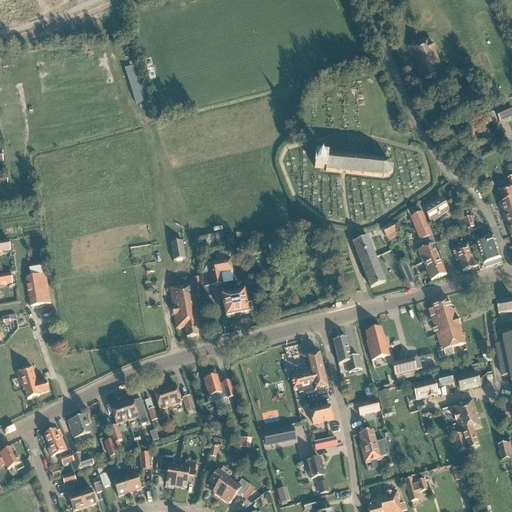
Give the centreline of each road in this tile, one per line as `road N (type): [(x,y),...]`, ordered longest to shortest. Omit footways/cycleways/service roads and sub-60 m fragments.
road 1 (track): [(177,358),(150,145),(108,47)]
road 2 (tertiary): [(27,427),(161,363),(321,322)]
road 3 (residential): [(511,271),(491,221),(420,134),(359,0)]
road 4 (residential): [(358,511),(321,322)]
road 5 (track): [(163,282),(181,272),(190,249),(146,131)]
road 6 (tertiary): [(321,322),(486,278)]
road 7 (residential): [(492,402),(500,390),(486,278)]
